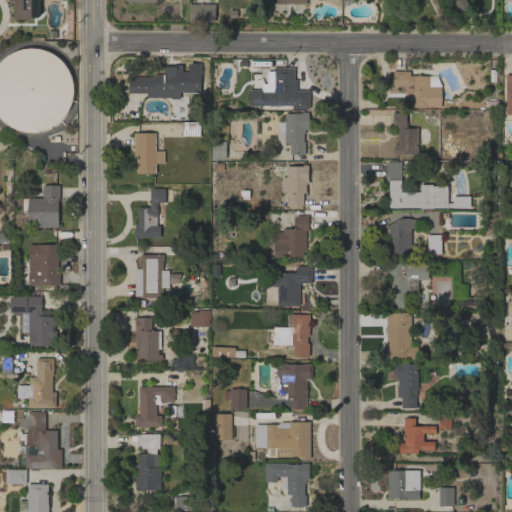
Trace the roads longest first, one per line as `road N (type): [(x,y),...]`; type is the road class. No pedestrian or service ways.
road 1 (tertiary): [(93,0),(95,511)]
road 2 (residential): [(352,511),(350,44)]
road 3 (residential): [(470,45),(94,41)]
